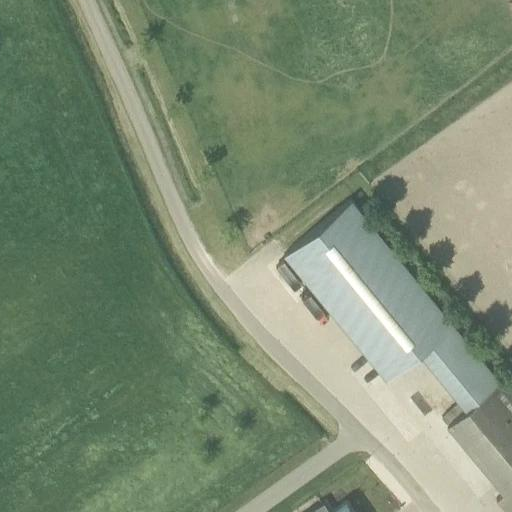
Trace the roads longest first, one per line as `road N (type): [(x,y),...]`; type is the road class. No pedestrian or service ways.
road 1 (unclassified): [(422,511),(375,450),(245,322),(180,225),(79,0)]
road 2 (unknown): [(360,436),(253,511)]
